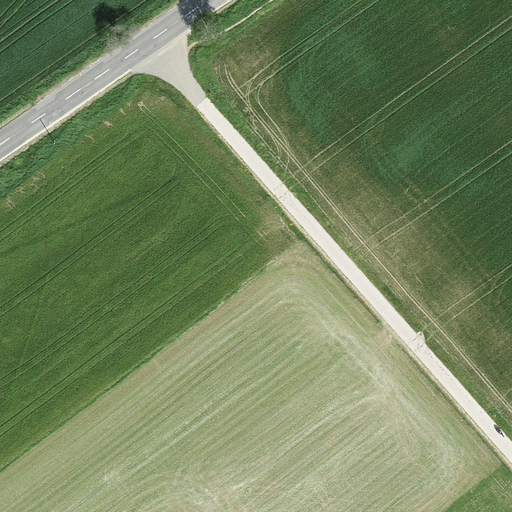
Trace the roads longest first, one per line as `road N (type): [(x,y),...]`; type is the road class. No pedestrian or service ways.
road 1 (track): [(511,449),(189,76),(131,57)]
road 2 (tertiary): [(0,143),(213,0)]
road 3 (track): [(0,123),(131,57)]
